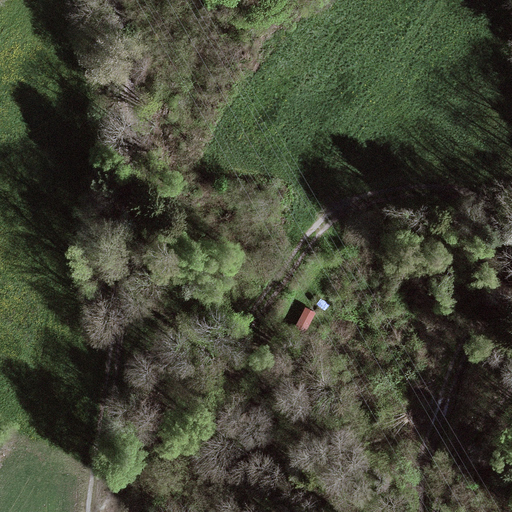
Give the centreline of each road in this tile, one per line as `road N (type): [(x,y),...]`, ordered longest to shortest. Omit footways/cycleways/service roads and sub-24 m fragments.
road 1 (track): [(420,511),(442,407),(510,249),(502,221),(470,198),(429,185),(317,214),(281,278),(101,511)]
road 2 (track): [(92,511),(140,121),(98,0)]
